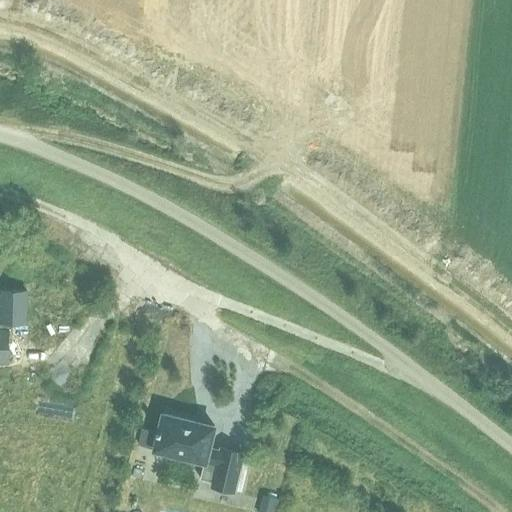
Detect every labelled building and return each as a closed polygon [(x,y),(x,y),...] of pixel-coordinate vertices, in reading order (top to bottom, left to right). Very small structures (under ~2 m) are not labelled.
[(0,361),(8,362),(9,330),(9,322),(26,323),(27,291),(2,290),(1,321),(0,320),(0,361)] [(158,432),(159,432),(155,449),(205,461),(201,478),(214,481),(212,486),(234,491),(243,452),(222,447),(221,451),(209,448),(215,426),(212,425),(212,426),(194,422),(194,421),(164,413),(160,428),(159,428),(158,432)] [(134,468),(132,476),(140,479),(143,471),(134,468)] [(279,489),(279,504),(292,504),(292,489),(279,489)] [(275,511),(278,500),(263,496),(259,511),(275,511)]
